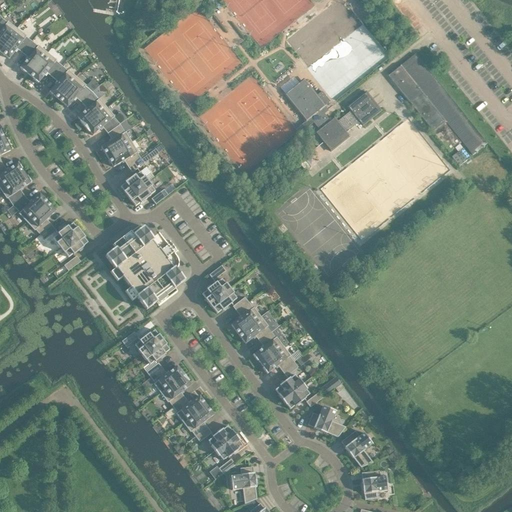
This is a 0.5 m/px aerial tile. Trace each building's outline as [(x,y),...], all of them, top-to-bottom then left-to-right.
[(2,18),(0,20),(0,50),(17,29),(7,21),(7,22),(2,18)] [(26,36),(17,29),(0,50),(0,52),(8,59),(16,49),(22,53),(31,41),(25,37),(26,36)] [(31,41),(22,53),(27,58),(19,68),(25,73),(25,72),(29,75),(47,53),(38,45),(37,46),(31,41)] [(56,60),(47,53),(29,75),(32,78),(31,79),(37,83),(46,73),(51,77),(61,66),(55,61),(56,60)] [(472,155),(479,150),(487,143),(415,54),(388,76),(433,132),(446,122),(472,155)] [(61,66),(51,77),(57,82),(49,92),(58,99),(77,77),(68,70),(67,70),(61,66)] [(86,85),(77,77),(58,99),(67,107),(75,98),(81,103),(92,92),(85,86),(86,85)] [(286,93),(298,82),(294,77),(281,87),(286,93)] [(307,127),(313,122),(315,125),(326,116),(324,114),(328,110),(324,106),(330,101),(322,91),(316,95),(305,82),(300,81),(284,94),(306,121),(296,129),(299,133),(307,127)] [(92,92),(81,103),(86,109),(76,117),(79,121),(84,127),(106,107),(99,98),(98,99),(92,92)] [(358,98),(356,100),(347,107),(350,111),(347,113),(344,116),(341,118),(337,121),(334,118),(330,121),(326,116),(315,125),(319,129),(315,133),(330,151),(349,136),(345,132),(355,125),(359,122),(362,126),(370,119),(372,118),(381,111),(379,109),(366,92),(358,98)] [(114,117),(106,107),(84,127),(88,132),(89,132),(92,135),(102,127),(107,133),(119,124),(113,117),(114,117)] [(119,124),(107,133),(111,140),(100,147),(106,157),(131,142),(125,132),(124,132),(119,124)] [(5,140),(0,141),(0,164),(2,163),(0,159),(0,155),(9,151),(9,150),(10,150),(5,140)] [(137,152),(131,142),(106,157),(112,167),(123,160),(127,167),(140,158),(136,153),(137,152)] [(155,149),(147,155),(150,158),(151,159),(159,153),(158,152),(155,149)] [(144,163),(140,158),(127,167),(132,173),(144,163)] [(2,163),(0,164),(0,188),(23,173),(21,169),(22,168),(17,162),(6,170),(2,163)] [(126,197),(148,181),(144,176),(143,176),(139,172),(135,175),(134,175),(124,182),(124,183),(120,187),(123,191),(123,192),(126,197)] [(23,173),(0,188),(0,189),(6,199),(7,198),(12,206),(24,196),(20,190),(31,182),(27,176),(26,176),(23,173)] [(148,181),(126,197),(130,202),(131,202),(135,206),(139,203),(140,203),(150,196),(150,195),(154,191),(151,187),(151,186),(148,181)] [(155,204),(167,195),(163,189),(151,199),(155,204)] [(18,213),(26,222),(47,202),(39,193),(30,202),(24,196),(12,206),(19,213),(18,213)] [(34,231),(35,230),(39,235),(51,225),(46,219),(55,211),(47,202),(26,222),(34,231)] [(56,243),(59,248),(80,232),(77,227),(76,228),(72,223),(68,227),(67,226),(57,234),(53,238),(56,243)] [(51,225),(39,235),(43,240),(55,231),(51,225)] [(184,280),(174,267),(166,257),(161,250),(153,240),(153,239),(143,227),(143,226),(133,234),(130,231),(112,244),(115,248),(105,256),(104,256),(114,268),(110,272),(117,281),(121,278),(129,288),(124,291),(132,301),(136,297),(145,310),(146,309),(146,310),(156,302),(158,306),(177,292),(174,288),(184,281),(184,280)] [(84,237),(80,232),(59,248),(63,253),(64,253),(67,257),(72,254),(73,255),(83,247),(82,246),(87,242),(84,238),(84,237)] [(68,271),(80,262),(76,256),(63,265),(68,271)] [(213,280),(225,271),(221,265),(208,275),(213,280)] [(208,304),(229,288),(225,283),(225,284),(221,279),(216,283),(216,282),(206,290),(201,294),(205,299),(204,299),(208,304)] [(233,293),(229,288),(208,304),(212,309),(213,309),(216,313),(221,310),(222,311),(232,303),(231,302),(236,298),(232,294),(233,293)] [(232,306),(236,312),(248,303),(244,297),(232,306)] [(253,307),(252,308),(248,303),(236,312),(240,317),(230,325),(237,334),(260,317),(253,307)] [(237,334),(244,344),(255,336),(259,341),(271,332),(267,327),(268,326),(260,317),(237,334)] [(134,345),(138,350),(137,350),(141,355),(162,339),(158,334),(157,335),(154,330),(149,334),(148,333),(138,341),(139,341),(134,345)] [(125,347),(138,337),(133,332),(121,341),(125,347)] [(275,338),(271,332),(259,341),(263,347),(252,355),(256,361),(257,360),(260,364),(283,346),(276,337),(275,338)] [(166,344),(162,339),(141,355),(145,360),(146,360),(149,365),(154,361),(154,362),(164,354),(164,353),(169,350),(165,345),(166,344)] [(281,371),(293,362),(289,356),(290,356),(283,346),(260,364),(262,367),(262,368),(266,374),(277,366),(281,371)] [(297,367),(293,362),(281,371),(285,376),(297,367)] [(158,363),(146,372),(150,378),(162,368),(158,363)] [(166,374),(162,368),(150,378),(154,383),(153,384),(160,393),(184,375),(180,369),(179,370),(176,366),(166,374)] [(188,381),(184,375),(160,393),(167,403),(168,402),(172,407),(184,398),(180,393),(191,385),(188,381)] [(281,400),(302,384),(298,379),(294,375),(289,378),(279,385),(279,386),(274,390),(278,394),(277,395),(281,400)] [(304,398),(309,394),(305,390),(306,389),(302,384),(281,400),(285,405),(286,404),(289,409),(294,406),(305,399),(304,398)] [(325,385),(320,388),(325,395),(330,391),(325,385)] [(322,398),(318,392),(305,402),(310,407),(322,398)] [(177,412),(175,413),(183,423),(206,405),(199,396),(198,396),(188,403),(184,398),(172,407),(177,412)] [(191,431),(195,437),(207,428),(203,422),(213,415),(213,414),(206,405),(183,423),(190,432),(191,431)] [(335,411),(322,406),(318,415),(318,416),(312,413),(307,425),(313,427),(313,428),(326,434),(326,433),(337,437),(345,427),(331,421),(335,411)] [(212,437),(207,441),(211,446),(210,446),(214,451),(235,435),(231,430),(230,431),(227,426),(222,430),(221,429),(211,436),(212,437)] [(207,428),(195,437),(199,442),(211,433),(207,428)] [(359,436),(355,431),(340,442),(344,447),(344,448),(352,459),(352,458),(353,459),(353,458),(360,468),(372,463),(363,451),(364,450),(363,450),(372,444),(363,433),(359,436)] [(239,440),(235,435),(214,451),(218,456),(222,460),(227,457),(237,450),(237,449),(242,446),(238,441),(239,440)] [(230,459),(218,468),(222,474),(235,465),(230,459)] [(240,475),(230,476),(231,490),(241,489),(242,489),(244,504),(256,499),(255,488),(255,487),(256,487),(254,473),(253,473),(252,467),(239,468),(240,475)] [(379,477),(379,471),(361,473),(362,479),(361,479),(361,480),(363,494),(363,493),(363,494),(364,494),(364,500),(377,498),(376,492),(377,492),(387,491),(385,477),(379,477)] [(267,511),(264,508),(263,508),(260,503),(249,511),(250,511),(267,511)]
